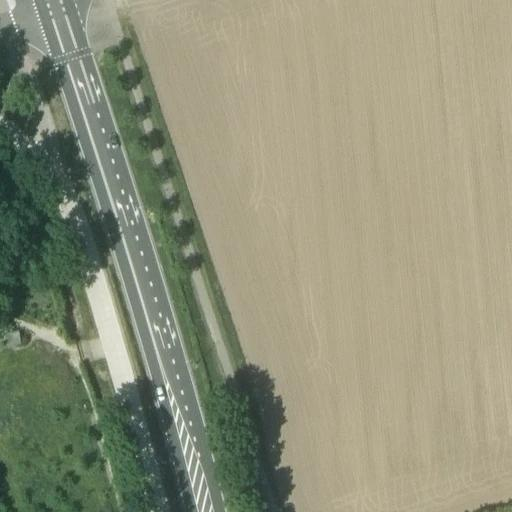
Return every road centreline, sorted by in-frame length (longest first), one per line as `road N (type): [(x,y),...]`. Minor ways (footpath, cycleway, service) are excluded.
road 1 (primary): [(52,0),(176,395),(204,511)]
road 2 (unclassified): [(160,511),(75,221),(48,167)]
road 3 (unclassified): [(48,167),(45,122),(0,5)]
